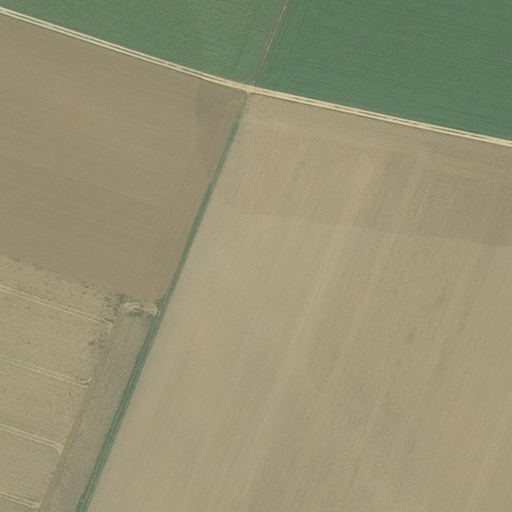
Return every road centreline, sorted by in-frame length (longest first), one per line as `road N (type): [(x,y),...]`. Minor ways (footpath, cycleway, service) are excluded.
road 1 (track): [(511,145),(249,91),(0,10)]
road 2 (track): [(82,511),(249,91)]
